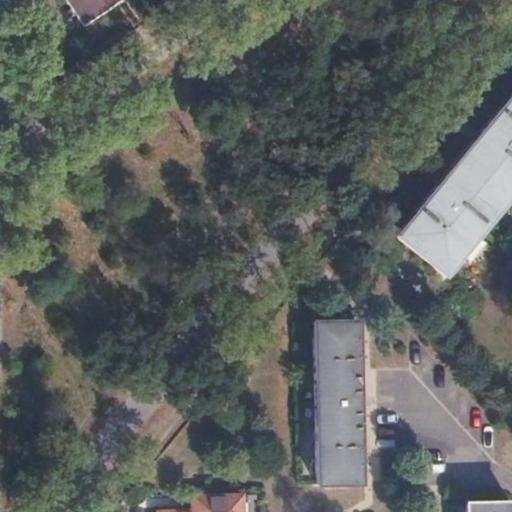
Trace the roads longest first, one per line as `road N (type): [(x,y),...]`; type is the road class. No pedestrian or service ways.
road 1 (residential): [(51,511),(480,0)]
road 2 (residential): [(0,159),(222,0)]
